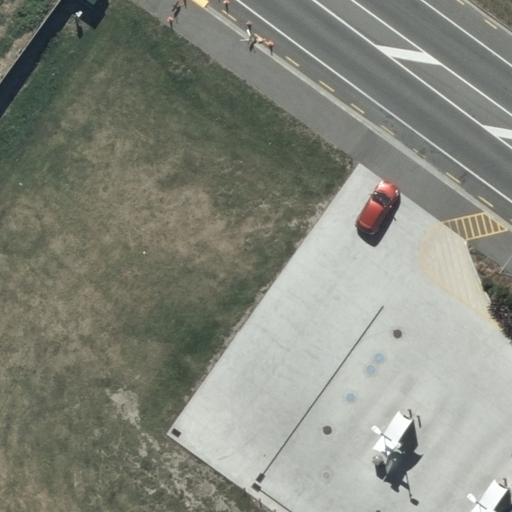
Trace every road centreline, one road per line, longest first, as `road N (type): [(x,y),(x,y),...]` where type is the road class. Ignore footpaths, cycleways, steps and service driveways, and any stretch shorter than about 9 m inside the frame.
road 1 (secondary): [(511,174),(278,0)]
road 2 (secondary): [(381,0),(511,95)]
